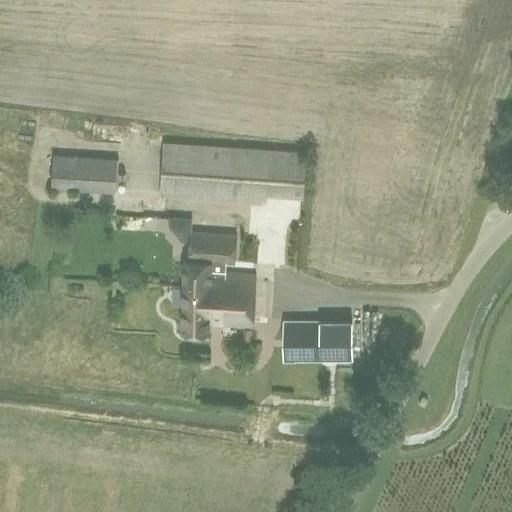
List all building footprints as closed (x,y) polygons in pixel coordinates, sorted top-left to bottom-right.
[(163,142),(159,194),(266,201),(269,149),(163,142)] [(0,159),(14,161),(15,145),(0,143),(0,159)] [(118,159),(53,155),(51,187),(116,191),(118,159)] [(74,205),(74,216),(100,216),(100,205),(74,205)] [(211,293),(254,295),(255,274),(226,272),(227,262),(234,263),(236,234),(190,232),(188,259),(185,259),(184,286),(211,287),(211,293)] [(253,325),(254,295),(211,293),(211,287),(184,286),(182,331),(207,332),(208,322),(253,325)] [(352,320),(284,320),(284,358),(352,358),(352,320)]
